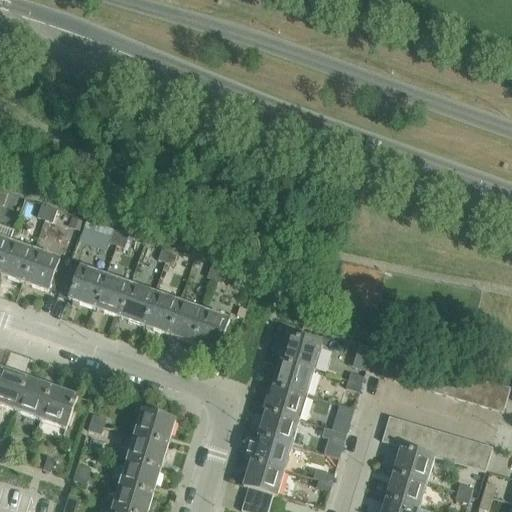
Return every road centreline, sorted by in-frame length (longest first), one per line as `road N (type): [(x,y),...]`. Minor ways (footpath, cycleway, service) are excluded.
road 1 (secondary): [(0,3),(511,193)]
road 2 (secondary): [(511,129),(116,0)]
road 3 (residential): [(197,511),(225,415),(214,399),(0,322)]
road 4 (residential): [(340,511),(375,399),(493,434)]
